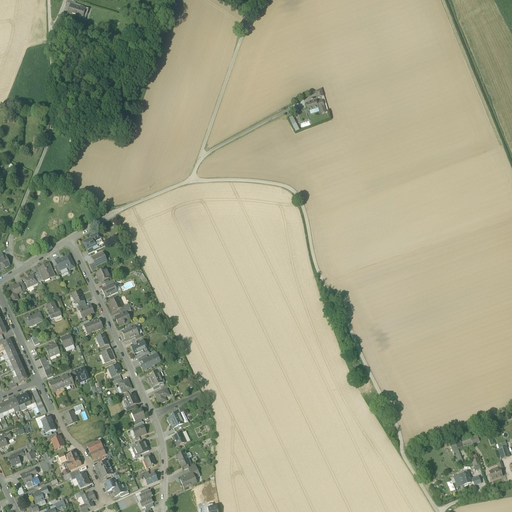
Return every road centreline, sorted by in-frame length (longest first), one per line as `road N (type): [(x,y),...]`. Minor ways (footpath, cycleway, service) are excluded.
road 1 (unclassified): [(190,181),(251,180),(297,193),(321,278),(437,511)]
road 2 (residential): [(18,270),(8,240),(51,131),(50,32),(61,12)]
road 3 (residential): [(70,239),(153,416)]
road 4 (track): [(199,157),(245,28),(266,0)]
road 5 (residential): [(38,380),(104,500)]
